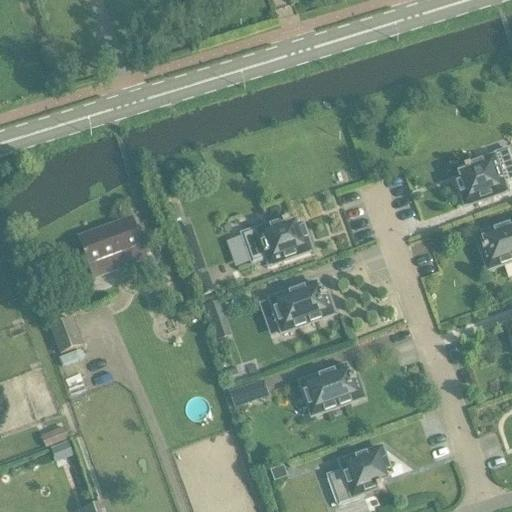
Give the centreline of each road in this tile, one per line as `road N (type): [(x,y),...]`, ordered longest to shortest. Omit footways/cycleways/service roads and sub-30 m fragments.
road 1 (tertiary): [(0,144),(465,0)]
road 2 (residential): [(488,506),(371,189)]
